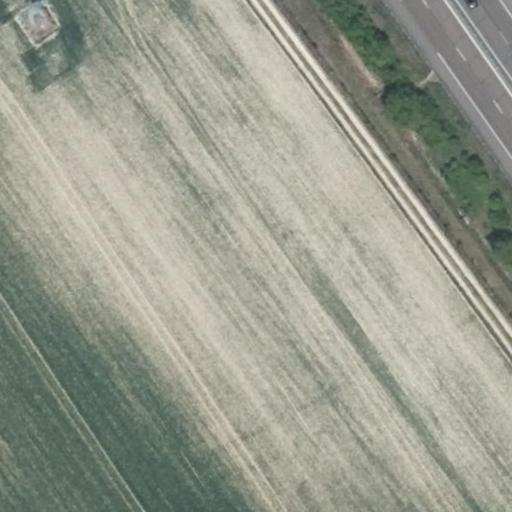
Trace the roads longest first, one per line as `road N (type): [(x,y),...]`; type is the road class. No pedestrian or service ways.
road 1 (track): [(265,0),(511,334)]
road 2 (motorway): [(431,0),(511,112)]
